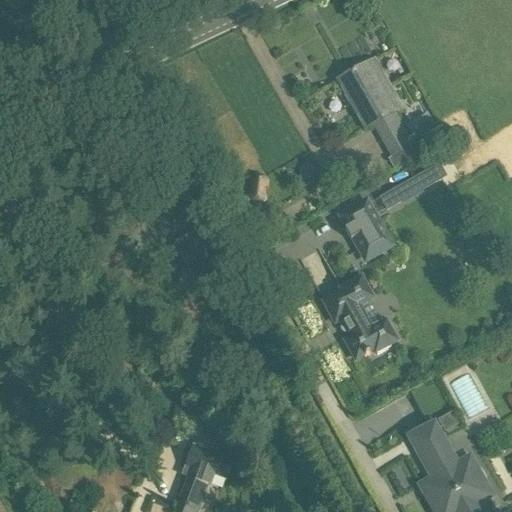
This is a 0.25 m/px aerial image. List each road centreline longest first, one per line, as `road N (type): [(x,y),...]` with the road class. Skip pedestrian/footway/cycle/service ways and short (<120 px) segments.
road 1 (unclassified): [(387,511),(141,53)]
road 2 (unclassified): [(0,121),(141,53)]
road 3 (unclassified): [(141,53),(260,0)]
